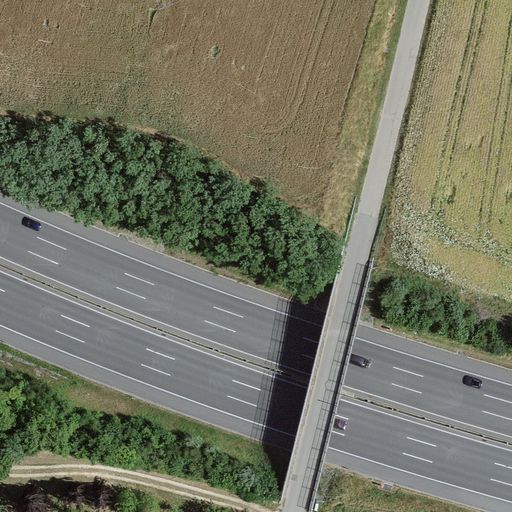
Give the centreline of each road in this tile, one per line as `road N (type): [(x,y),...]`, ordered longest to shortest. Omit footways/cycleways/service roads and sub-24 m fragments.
road 1 (motorway): [(511,411),(215,316),(0,229)]
road 2 (motorway): [(0,299),(196,376),(511,477)]
road 3 (unclassified): [(295,511),(418,0)]
road 4 (track): [(0,471),(91,470),(156,480),(259,511)]
